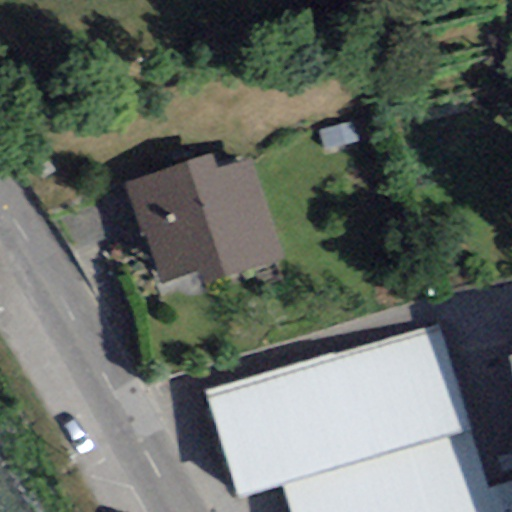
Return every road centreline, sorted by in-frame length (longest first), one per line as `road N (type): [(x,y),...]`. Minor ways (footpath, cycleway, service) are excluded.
road 1 (residential): [(116,403),(511,294)]
road 2 (tertiary): [(116,403),(77,322),(0,202)]
road 3 (tertiary): [(176,511),(116,403)]
